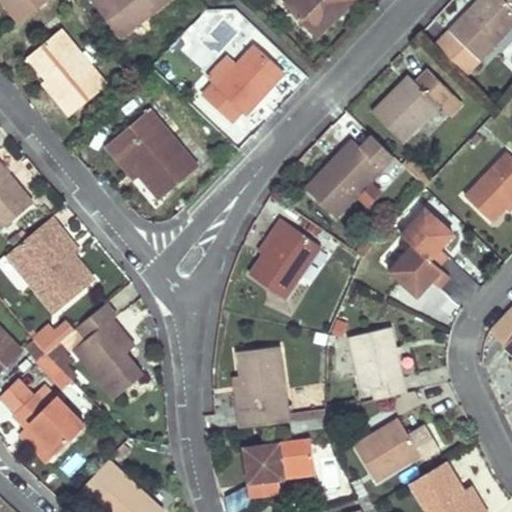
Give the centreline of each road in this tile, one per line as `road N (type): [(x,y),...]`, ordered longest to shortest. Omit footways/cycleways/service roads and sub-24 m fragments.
road 1 (residential): [(197,254),(437,0)]
road 2 (residential): [(0,95),(132,243),(197,254)]
road 3 (residential): [(197,254),(186,299),(187,413),(212,511)]
road 4 (residential): [(511,468),(492,438),(476,340),(511,299)]
